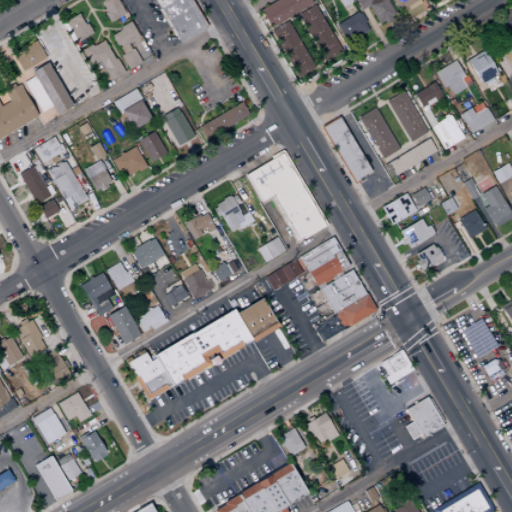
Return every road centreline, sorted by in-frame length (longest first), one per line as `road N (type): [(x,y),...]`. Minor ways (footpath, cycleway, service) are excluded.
road 1 (residential): [(498,0),(0,296)]
road 2 (tertiary): [(217,0),(406,317)]
road 3 (residential): [(0,208),(181,511)]
road 4 (secondary): [(313,374),(89,511)]
road 5 (tertiary): [(406,317),(511,496)]
road 6 (tertiary): [(511,254),(406,317)]
